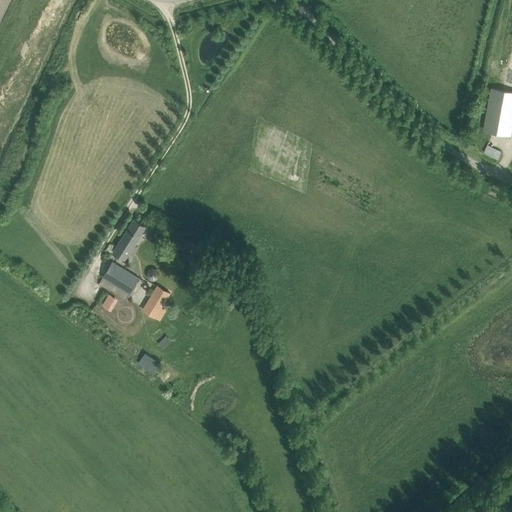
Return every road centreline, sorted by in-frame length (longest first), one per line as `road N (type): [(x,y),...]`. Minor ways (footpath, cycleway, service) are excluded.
road 1 (unclassified): [(511,181),(431,138),(274,0)]
road 2 (unclassified): [(134,192),(186,105),(162,0)]
